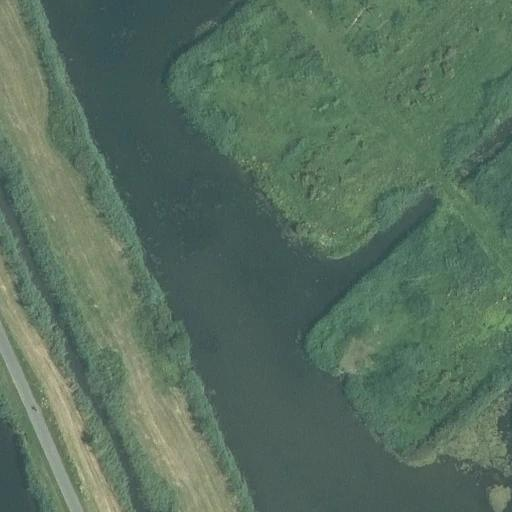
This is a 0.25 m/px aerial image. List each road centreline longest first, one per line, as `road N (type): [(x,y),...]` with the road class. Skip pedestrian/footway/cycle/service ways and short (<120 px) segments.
road 1 (track): [(511,263),(368,93),(468,0)]
road 2 (track): [(368,93),(287,0)]
